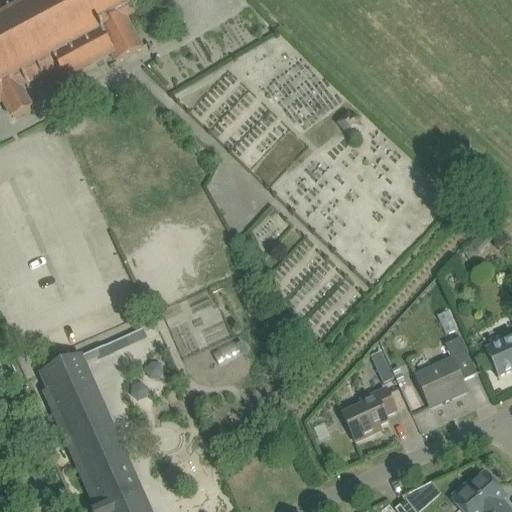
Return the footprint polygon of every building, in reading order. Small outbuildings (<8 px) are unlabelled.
[(7,0),(1,3),(4,8),(0,9),(0,98),(1,98),(13,119),(30,110),(19,89),(41,77),(43,81),(51,77),(56,86),(112,56),(116,64),(141,51),(124,20),(134,14),(127,2),(128,0),(7,0)] [(272,256),(297,230),(279,213),(254,239),(272,256)] [(437,318),(446,337),(461,330),(452,311),(437,318)] [(511,339),(485,352),(498,380),(511,373),(511,339)] [(451,361),(414,378),(429,411),(467,393),(462,383),(477,376),(460,340),(445,347),(451,361)] [(80,359),(41,376),(41,377),(49,394),(55,406),(51,408),(97,511),(95,511),(149,511),(83,365),(98,359),(95,352),(80,359)] [(391,359),(380,362),(389,389),(400,386),(391,359)] [(371,432),(379,429),(387,425),(385,418),(396,413),(386,392),(360,403),(362,407),(343,416),(355,444),(373,436),(371,432)] [(455,501),(452,503),(460,511),(511,511),(502,502),(494,493),(497,490),(484,475),(469,489),(466,486),(453,498),(455,501)] [(267,479),(257,484),(269,507),(279,502),(267,479)] [(413,511),(406,502),(395,509),(397,511),(413,511)]
